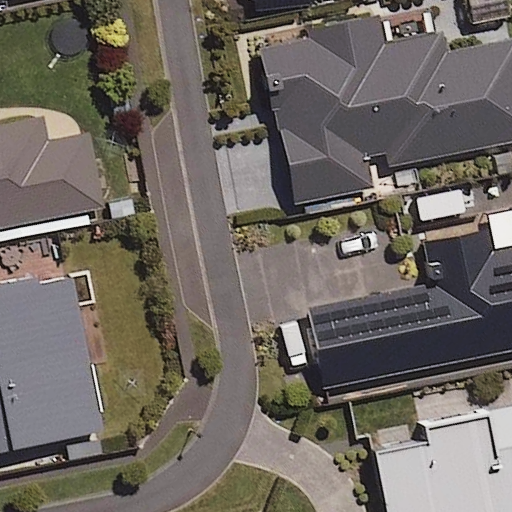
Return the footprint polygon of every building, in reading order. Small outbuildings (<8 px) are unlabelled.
[(511,36),(433,51),(425,11),(374,21),(372,14),(299,28),(301,41),(252,50),(264,117),(272,115),(288,202),(368,187),(364,167),(511,139),(511,36)] [(0,124),(0,225),(97,206),(83,134),(41,142),(36,117),(0,124)] [(511,223),(511,224),(508,210),(482,215),(484,229),(425,240),(433,283),(303,308),(318,386),(511,348),(511,223)] [(0,449),(93,434),(67,281),(40,285),(38,277),(0,283),(0,449)] [(511,511),(511,405),(416,426),(419,443),(367,453),(379,511),(511,511)]
